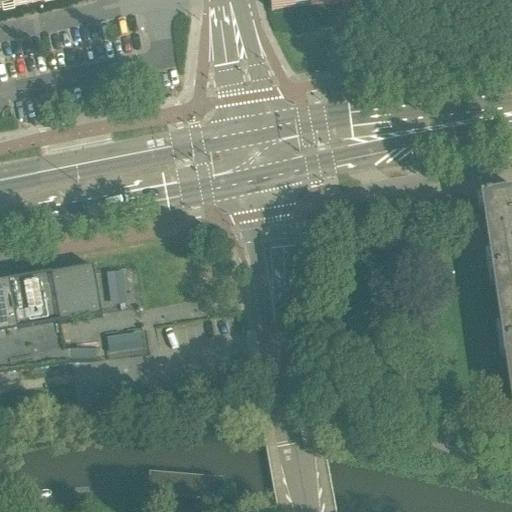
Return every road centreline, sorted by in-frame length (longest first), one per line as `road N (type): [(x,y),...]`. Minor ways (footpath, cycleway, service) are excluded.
road 1 (secondary): [(0,226),(257,174)]
road 2 (secondary): [(251,135),(0,181)]
road 3 (residential): [(229,0),(150,2),(0,32)]
road 4 (residential): [(308,511),(277,308)]
road 5 (residential): [(348,159),(383,187),(511,164)]
road 6 (secondary): [(398,128),(375,117),(251,135)]
road 7 (residential): [(229,0),(219,13),(231,101),(251,135)]
road 8 (residential): [(251,135),(261,96),(229,0)]
road 9 (residential): [(277,308),(280,211),(257,174)]
road 10 (residential): [(257,174),(252,234),(258,271),(277,308)]
